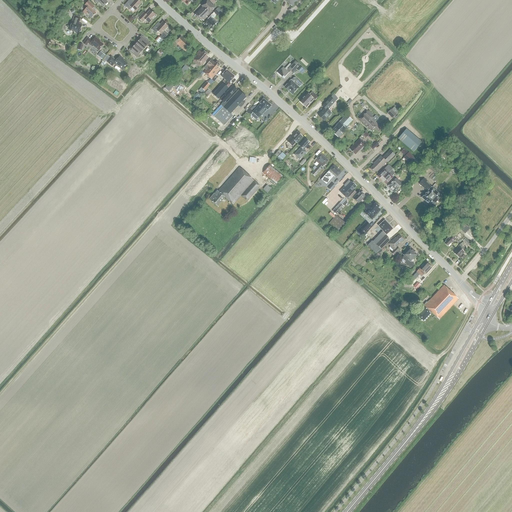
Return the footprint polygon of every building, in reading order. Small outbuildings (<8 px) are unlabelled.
[(142,2),(138,0),(134,0),(133,2),(130,0),(128,0),(124,5),(129,10),(131,7),(136,11),(139,8),(137,7),(142,2)] [(215,7),(207,0),(201,6),(202,7),(195,15),(201,21),(202,20),(203,21),(207,17),(206,16),(215,7)] [(83,12),(86,15),(87,13),(91,18),(96,13),(92,9),(94,7),(88,1),(84,5),(87,8),(83,12)] [(222,12),(217,8),(213,12),(218,16),(222,12)] [(146,15),(143,12),(139,18),(143,22),(145,20),(149,24),(152,21),(150,19),(155,15),(150,10),(146,15)] [(79,33),(82,25),(78,24),(81,18),(74,15),(69,30),(79,33)] [(203,23),(210,30),(216,23),(210,17),(203,23)] [(163,31),(168,26),(163,22),(159,26),(156,24),(151,29),(156,33),(158,31),(162,35),(159,37),(163,40),(168,35),(163,31)] [(175,42),(177,40),(171,34),(163,43),(168,48),(174,41),(175,42)] [(136,44),(143,50),(149,43),(141,36),(139,38),(140,39),(136,44)] [(104,44),(98,40),(98,39),(95,37),(92,41),(87,38),(83,43),(86,45),(88,43),(93,47),(93,46),(99,51),(104,44)] [(177,40),(175,42),(182,49),(182,48),(185,51),(190,46),(181,37),(177,40)] [(143,50),(136,44),(132,48),(131,48),(128,50),(137,57),(143,50)] [(156,53),(161,58),(165,54),(160,49),(156,53)] [(204,51),(202,53),(199,51),(196,54),(197,55),(196,56),(195,56),(194,58),(193,59),(194,60),(194,61),(196,61),(201,66),(208,58),(206,56),(207,54),(204,51)] [(119,56),(116,60),(111,56),(107,62),(112,66),(114,64),(117,66),(117,65),(123,70),(127,63),(122,59),(119,56)] [(205,69),(206,70),(204,72),(208,75),(212,79),(221,69),(218,67),(220,65),(216,62),(215,64),(211,60),(205,66),(204,68),(205,69)] [(289,73),(289,72),(290,71),(292,74),(300,65),(295,62),(288,70),(287,71),(283,67),(278,73),(284,79),(289,73)] [(183,68),(175,77),(179,80),(187,70),(183,68)] [(235,77),(226,70),(221,76),(224,79),(222,82),(224,83),(224,84),(223,83),(213,95),(218,99),(231,85),(229,83),(235,77)] [(299,87),(302,84),(294,77),(291,80),(284,87),(292,95),(299,87)] [(202,94),(210,85),(207,82),(198,91),(202,94)] [(233,86),(224,96),(220,100),(223,102),(221,105),(223,107),(227,103),(225,101),(236,89),(233,86)] [(223,107),(231,114),(238,106),(239,106),(240,105),(241,107),(244,103),(242,101),(246,98),(238,91),(227,103),(223,107)] [(317,97),(312,92),(309,95),(307,93),(300,101),(306,107),(313,99),(315,101),(317,97)] [(325,109),(318,116),(324,121),(326,119),(329,122),(334,116),(327,110),(335,102),(330,97),(322,106),(325,109)] [(271,106),(263,99),(259,103),(260,104),(252,112),(259,118),(260,116),(261,117),(267,110),(271,106)] [(233,116),(231,114),(223,107),(214,117),(224,126),(233,116)] [(391,110),(391,109),(387,113),(392,118),(396,115),(396,114),(391,110)] [(358,119),(367,127),(371,122),(370,121),(372,119),(373,118),(366,111),(365,112),(358,119)] [(347,129),(345,128),(352,120),(346,115),(336,126),(331,131),(338,138),(347,129)] [(382,129),(372,119),(370,121),(371,122),(367,127),(372,132),(374,129),(378,133),(382,129)] [(407,128),(398,138),(414,152),(422,142),(407,128)] [(287,141),(292,146),(295,142),(296,143),(302,137),(297,132),(292,138),(291,137),(287,141)] [(299,145),(301,147),(294,155),(299,160),(306,152),(304,150),(309,143),(305,139),(299,145)] [(355,152),(356,153),(365,145),(359,139),(351,148),(352,149),(350,150),(354,154),(355,152)] [(379,144),(376,141),(370,147),(372,150),(379,144)] [(387,162),(387,163),(395,155),(390,150),(382,158),(381,156),(373,164),(374,165),(370,169),(374,173),(375,171),(377,172),(387,162)] [(413,157),(409,152),(403,158),(408,162),(413,157)] [(328,161),(320,154),(314,160),(319,165),(311,174),(314,177),(323,168),(322,167),(328,161)] [(407,163),(410,165),(416,159),(413,157),(407,163)] [(263,173),(276,184),(284,176),(270,164),(263,173)] [(324,176),(321,180),(326,184),(333,176),(335,178),(337,176),(341,172),(333,165),(330,169),(330,170),(324,176)] [(382,180),(391,170),(388,167),(385,170),(384,169),(382,171),(377,176),(380,179),(381,179),(382,180)] [(247,201),(260,186),(239,168),(218,192),(217,190),(209,199),(217,206),(224,197),(233,205),(241,196),(247,201)] [(391,170),(382,180),(383,181),(382,181),(386,185),(391,179),(393,177),(392,176),(394,174),(391,170)] [(414,173),(405,182),(407,185),(417,175),(414,173)] [(392,182),(388,186),(394,193),(398,189),(398,188),(402,185),(396,178),(392,182)] [(424,178),(419,184),(428,191),(422,198),(432,207),(432,206),(433,207),(435,207),(436,205),(436,204),(435,203),(441,196),(425,182),(427,181),(424,178)] [(351,182),(349,180),(344,185),(345,186),(340,192),(349,200),(356,192),(353,189),(356,186),(352,182),(351,182)] [(263,189),(267,193),(271,189),(267,185),(263,189)] [(361,193),(360,192),(353,199),(358,203),(365,196),(364,195),(364,194),(362,192),(361,192),(361,193)] [(340,203),(332,211),(337,215),(344,207),(348,202),(346,201),(342,205),(340,203)] [(363,212),(372,220),(380,210),(377,208),(379,206),(375,203),(374,205),(371,203),(369,205),(365,202),(363,204),(366,207),(363,212)] [(346,224),(336,215),(325,227),(336,236),(346,224)] [(385,220),(378,226),(383,231),(379,235),(379,236),(382,238),(385,235),(386,234),(386,235),(393,229),(385,220)] [(357,232),(362,236),(371,226),(366,222),(357,232)] [(466,234),(471,228),(464,222),(459,228),(466,234)] [(455,229),(449,236),(449,237),(445,241),(446,242),(444,243),(448,246),(451,242),(452,243),(458,237),(457,236),(459,233),(455,229)] [(390,240),(385,235),(382,238),(379,236),(373,242),(372,241),(367,246),(376,254),(390,240)] [(388,244),(390,246),(389,247),(393,251),(391,253),(393,256),(399,250),(397,247),(399,245),(399,244),(403,240),(398,235),(395,238),(391,241),(388,244)] [(464,252),(463,251),(465,248),(460,244),(458,247),(459,247),(453,253),(459,258),(464,252)] [(405,261),(405,262),(404,263),(410,269),(414,265),(411,262),(410,262),(417,255),(409,248),(403,255),(404,256),(402,258),(402,259),(400,261),(403,263),(405,261)] [(425,273),(425,274),(431,268),(427,263),(421,269),(419,268),(416,272),(421,277),(425,273)] [(431,312),(439,319),(458,299),(444,285),(427,303),(427,302),(423,306),(423,307),(422,308),(421,307),(415,314),(423,321),(431,312)]
